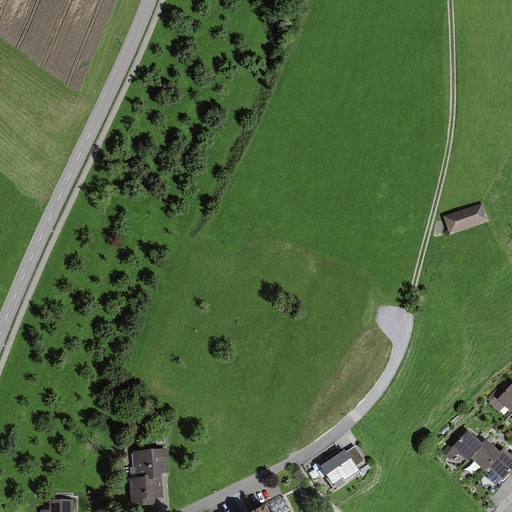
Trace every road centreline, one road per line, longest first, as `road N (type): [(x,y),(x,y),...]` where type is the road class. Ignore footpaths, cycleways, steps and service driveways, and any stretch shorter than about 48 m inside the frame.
road 1 (tertiary): [(0,338),(148,0)]
road 2 (track): [(407,321),(451,136),(450,0)]
road 3 (residential): [(187,511),(340,429),(382,386),(407,321)]
